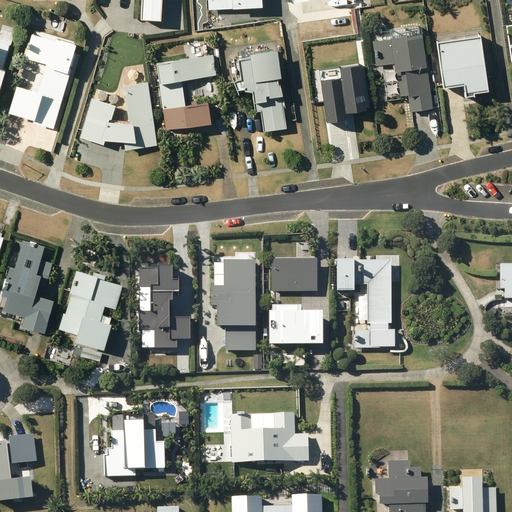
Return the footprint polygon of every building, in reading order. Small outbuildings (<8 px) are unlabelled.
[(139,0),(139,17),(159,18),(159,0),(139,0)] [(0,77),(15,29),(2,25),(0,32),(0,77)] [(480,88),(471,27),(424,33),(431,83),(450,81),(451,92),(480,88)] [(71,50),(74,41),(54,35),(53,38),(30,31),(26,47),(27,47),(24,56),(45,63),(37,89),(15,82),(7,110),(33,118),(32,121),(52,127),(69,69),(66,68),(68,62),(70,63),(74,51),(71,50)] [(389,38),(371,40),(375,64),(392,61),(394,69),(396,69),(399,95),(406,94),(409,110),(431,106),(421,34),(406,36),(405,33),(389,35),(389,38)] [(207,46),(145,57),(157,122),(219,111),(215,91),(191,95),(187,70),(211,66),(207,46)] [(276,82),(275,75),(279,75),(275,47),(248,51),(249,56),(236,57),(237,59),(233,59),(235,78),(233,78),(234,87),(244,86),(244,90),(251,89),(254,111),(260,110),(262,130),(286,127),(281,93),(280,93),(279,82),(276,82)] [(321,80),(327,121),(347,118),(346,113),(369,110),(362,64),(338,67),(340,77),(321,80)] [(91,96),(79,136),(98,142),(100,137),(123,139),(124,148),(156,143),(147,80),(122,83),(127,118),(129,118),(129,121),(107,119),(108,116),(110,117),(112,109),(116,113),(121,113),(125,110),(125,105),(121,101),(116,101),(114,103),(91,96)] [(0,296),(0,301),(3,303),(1,308),(23,314),(20,324),(42,330),(51,298),(33,293),(36,283),(44,285),(50,262),(39,258),(43,245),(22,239),(14,266),(8,264),(0,291),(0,292),(1,293),(0,296)] [(247,342),(246,252),(213,252),(214,280),(202,280),(202,322),(214,321),(214,343),(247,342)] [(511,256),(493,257),(493,283),(511,283),(511,256)] [(316,259),(271,259),(271,292),(317,291),(316,259)] [(390,260),(336,260),(336,291),(354,291),(354,284),(367,284),(367,324),(390,324),(390,260)] [(139,268),(139,331),(154,331),(154,350),(176,350),(176,341),(189,341),(189,320),(169,320),(169,304),(172,304),(172,295),(180,295),(180,282),(173,282),(173,268),(139,268)] [(103,278),(104,274),(92,271),(91,273),(75,269),(68,291),(71,291),(64,312),(63,312),(58,327),(75,332),(73,339),(102,347),(110,321),(100,318),(104,305),(114,308),(121,284),(103,278)] [(365,294),(357,294),(357,312),(366,312),(365,294)] [(270,306),(271,312),(268,312),(268,345),(322,344),(322,312),(300,312),(300,306),(270,306)] [(226,406),(227,456),(301,455),(300,423),(287,424),(287,405),(268,405),(268,419),(243,419),(243,406),(226,406)] [(103,457),(103,479),(136,478),(136,470),(165,470),(164,443),(155,444),(154,430),(146,430),(145,423),(122,424),(122,432),(110,432),(110,452),(107,452),(107,457),(103,457)] [(8,437),(9,444),(6,444),(5,441),(0,441),(0,501),(32,498),(29,478),(9,481),(7,460),(10,460),(11,464),(36,461),(33,434),(8,437)] [(424,511),(424,503),(427,503),(426,478),(420,478),(420,467),(409,467),(409,461),(388,462),(388,479),(374,479),(374,496),(378,496),(379,505),(388,505),(387,511),(424,511)] [(481,479),(461,479),(461,489),(448,490),(449,510),(461,510),(461,511),(495,511),(495,488),(481,488),(481,479)] [(221,491),(221,511),(315,511),(315,489),(283,490),(283,498),(251,498),(251,491),(221,491)]
